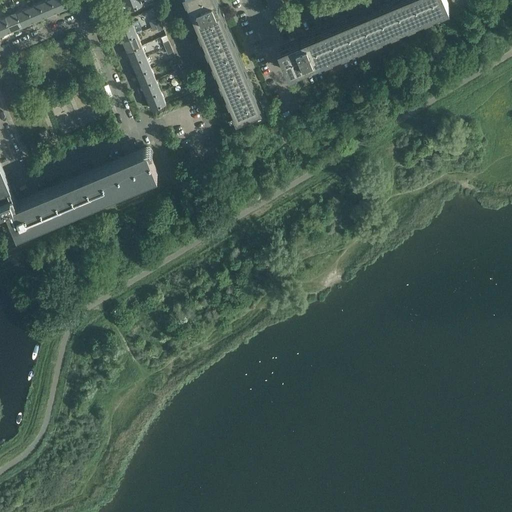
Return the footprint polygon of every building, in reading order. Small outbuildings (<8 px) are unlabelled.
[(40,0),(28,5),(34,20),(46,15),(40,0)] [(52,0),(40,0),(46,15),(57,10),(52,0)] [(66,0),(52,0),(57,10),(69,5),(66,0)] [(141,0),(123,0),(128,9),(142,2),(141,0)] [(223,13),(217,0),(189,0),(238,118),(262,108),(223,13)] [(279,47),(288,69),(448,2),(446,0),(384,0),(305,33),(289,40),(290,42),(279,47)] [(28,5),(17,10),(23,25),(34,20),(28,5)] [(17,10),(5,15),(11,29),(23,25),(17,10)] [(5,15),(0,17),(0,34),(11,29),(5,15)] [(153,19),(156,25),(161,22),(159,17),(153,19)] [(118,27),(122,39),(137,33),(132,21),(118,27)] [(161,22),(156,25),(158,30),(164,28),(161,22)] [(137,33),(122,39),(127,50),(142,44),(137,33)] [(163,42),(165,47),(171,45),(169,39),(163,42)] [(142,44),(127,50),(132,62),(147,56),(142,44)] [(147,56),(132,62),(137,73),(152,67),(147,56)] [(172,65),(175,70),(181,68),(178,62),(172,65)] [(152,67),(137,73),(142,85),(156,79),(152,67)] [(181,68),(175,70),(177,76),(183,74),(181,68)] [(156,79),(142,85),(146,96),(161,90),(156,79)] [(191,91),(188,85),(182,88),(185,94),(191,91)] [(161,90),(146,96),(151,108),(166,102),(161,90)] [(53,102),(59,128),(76,125),(71,98),(53,102)] [(46,129),(39,132),(43,141),(50,138),(46,129)] [(0,159),(0,205),(6,203),(18,230),(158,172),(147,145),(17,199),(15,196),(18,195),(13,183),(10,185),(0,159)]
